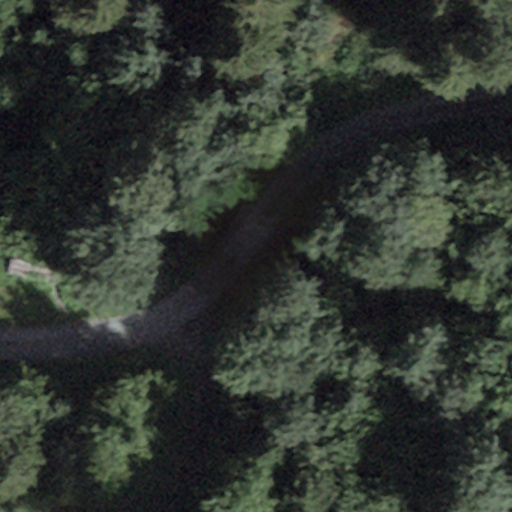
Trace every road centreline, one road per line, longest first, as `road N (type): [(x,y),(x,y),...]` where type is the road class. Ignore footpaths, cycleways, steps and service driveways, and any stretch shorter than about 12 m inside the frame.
road 1 (track): [(0,359),(123,342),(196,309),(318,159),(373,111),(511,98)]
road 2 (track): [(123,342),(212,403),(217,435),(161,511)]
